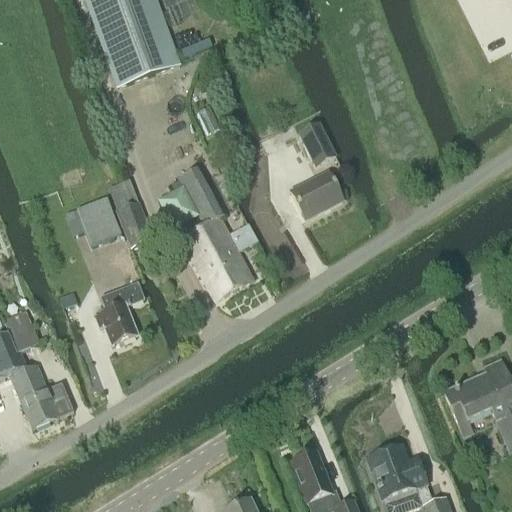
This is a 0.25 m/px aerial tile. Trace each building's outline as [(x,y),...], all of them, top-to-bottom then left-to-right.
[(84,0),(117,91),(178,69),(152,0),(84,0)] [(298,140),(315,171),(335,159),(319,129),(298,140)] [(256,246),(247,229),(227,239),(218,223),(225,220),(198,172),(177,183),(182,192),(157,205),(172,234),(197,220),(204,232),(181,244),(214,305),(252,284),(236,257),(256,246)] [(303,223),(341,204),(327,177),(290,196),(303,223)] [(129,253),(151,245),(136,207),(128,184),(108,192),(115,216),(114,216),(129,253)] [(90,251),(119,240),(105,202),(76,213),(90,251)] [(124,311),(142,304),(136,287),(99,301),(105,316),(94,320),(99,331),(103,330),(110,350),(135,341),(124,311)] [(15,358),(21,355),(38,349),(25,317),(2,326),(6,338),(15,358)] [(0,370),(4,369),(22,412),(40,404),(39,401),(46,397),(45,394),(35,370),(29,373),(21,355),(15,358),(6,338),(0,340),(0,370)] [(509,456),(511,455),(511,392),(499,363),(482,371),(485,378),(442,397),(462,440),(471,436),(466,425),(490,414),(509,456)] [(40,404),(22,412),(31,434),(73,416),(60,388),(45,394),(46,397),(39,401),(40,404)] [(424,511),(447,511),(444,503),(431,507),(419,474),(413,476),(409,466),(405,467),(400,451),(366,464),(381,505),(417,491),(424,511)] [(312,458),(311,455),(296,461),(297,464),(289,467),(305,508),(321,502),(324,511),(333,511),(339,510),(334,495),(331,497),(315,457),(312,458)]
